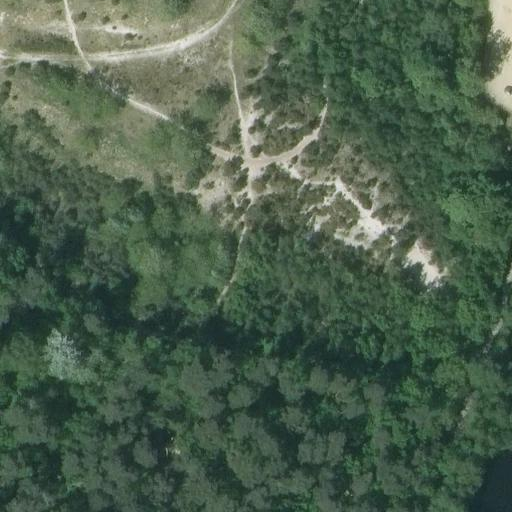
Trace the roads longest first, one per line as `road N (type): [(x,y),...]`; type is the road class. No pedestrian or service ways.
road 1 (track): [(469,371),(420,511)]
road 2 (track): [(511,249),(469,371)]
